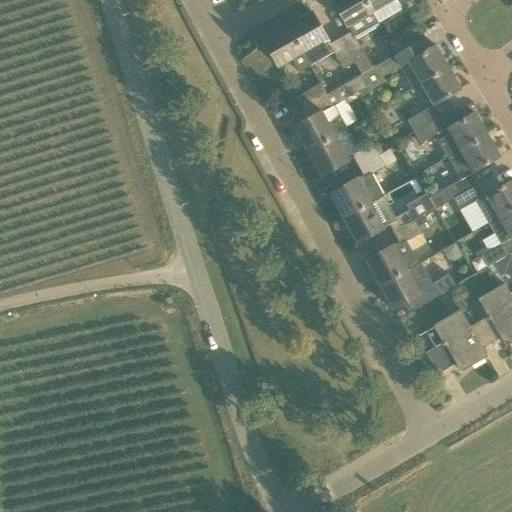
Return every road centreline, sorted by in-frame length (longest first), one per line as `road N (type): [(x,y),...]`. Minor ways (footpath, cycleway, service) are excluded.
road 1 (unclassified): [(432,433),(214,38)]
road 2 (tertiary): [(193,273),(107,0)]
road 3 (tertiary): [(282,511),(259,483),(193,273)]
road 4 (residential): [(0,321),(193,273)]
road 5 (residential): [(302,511),(432,433)]
